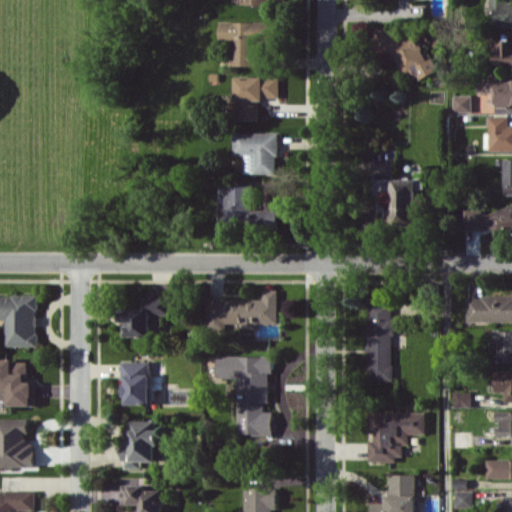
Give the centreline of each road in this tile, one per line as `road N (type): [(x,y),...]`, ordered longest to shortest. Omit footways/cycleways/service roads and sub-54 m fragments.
road 1 (residential): [(326,0),(326,511)]
road 2 (residential): [(0,262),(325,260)]
road 3 (residential): [(81,263),(80,511)]
road 4 (residential): [(325,260),(511,262)]
